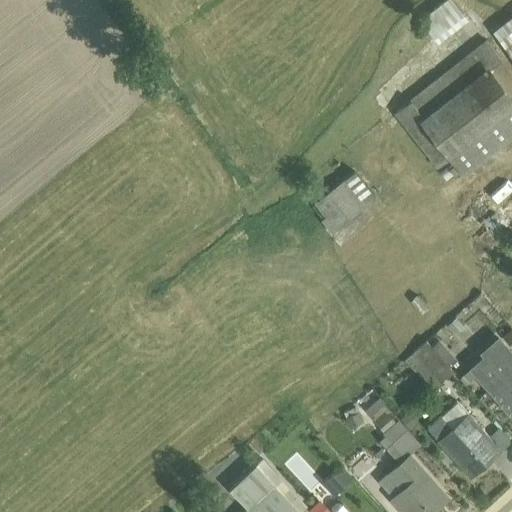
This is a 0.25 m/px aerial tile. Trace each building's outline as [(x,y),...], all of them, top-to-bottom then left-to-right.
[(453,0),(441,0),(419,17),(438,40),(467,17),(453,0)] [(511,14),(493,30),(511,55),(511,14)] [(486,37),(393,111),(437,166),(450,155),(463,172),(511,133),(511,93),(491,66),(501,58),(486,37)] [(354,169),(309,204),(331,231),(376,195),(354,169)] [(469,366),(459,375),(465,382),(476,373),(511,415),(511,414),(511,347),(508,343),(511,340),(511,327),(511,326),(501,335),(498,332),(479,349),(482,353),(468,365),(469,366)] [(448,363),(431,344),(426,338),(403,358),(431,389),(453,369),(448,363)] [(431,344),(448,363),(455,356),(438,338),(431,344)] [(380,395),(365,408),(370,414),(385,401),(380,395)] [(501,447),(489,433),(457,399),(427,426),(437,437),(436,438),(469,475),(501,447)] [(355,405),(344,410),(346,416),(345,417),(349,426),(364,419),(355,405)] [(409,408),(400,415),(409,426),(419,418),(409,408)] [(404,454),(378,478),(391,493),(388,496),(402,511),(429,511),(449,494),(410,450),(420,442),(398,417),(395,419),(391,415),(379,426),(404,454)] [(489,433),(501,447),(511,439),(498,425),(489,433)] [(255,462),(300,510),(307,504),(261,456),(255,462)] [(298,511),(300,510),(255,462),(229,487),(246,505),(238,511),(298,511)] [(342,463),(323,480),(333,492),(352,475),(342,463)] [(350,511),(351,511),(342,502),(338,500),(334,500),(331,503),(331,508),(332,510),(330,511),(350,511)]
